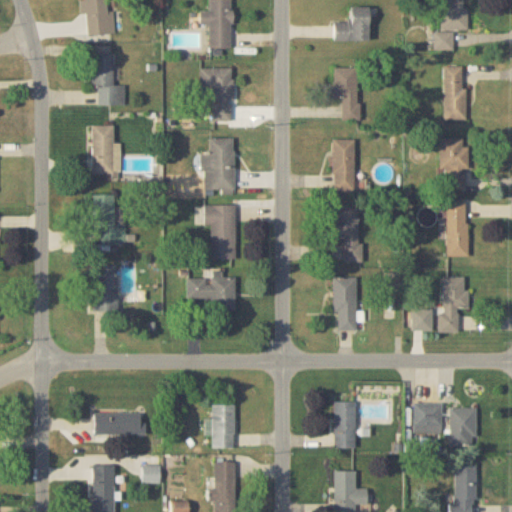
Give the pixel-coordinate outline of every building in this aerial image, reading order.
[(115,34),(114,12),(107,12),(106,0),(84,0),(86,36),(115,34)] [(209,25),(209,49),(232,49),(231,0),(208,0),(209,11),(200,11),(200,25),(209,25)] [(453,31),(467,31),(467,0),(441,0),(441,33),(435,33),(435,50),(453,50),(453,31)] [(369,42),(369,8),(349,8),(349,23),(334,23),(334,42),(369,42)] [(91,88),(99,88),(99,105),(125,105),(125,85),(113,85),(113,56),(91,56),(91,88)] [(444,119),(465,119),(465,67),(444,67),(444,119)] [(334,98),(342,98),(342,120),(359,121),(359,68),(334,68),(334,98)] [(200,90),(212,90),(212,122),(233,122),(233,69),(200,69),(200,90)] [(92,173),(115,173),(115,126),(92,126),(92,173)] [(234,139),(210,139),(210,154),(203,154),(203,193),(234,193),(234,139)] [(468,170),(468,139),(440,139),(440,189),(465,189),(465,170),(468,170)] [(355,191),(355,140),(333,140),(333,191),(355,191)] [(114,195),(92,195),(92,229),(99,229),(99,245),(127,245),(127,226),(114,226),(114,195)] [(467,201),(447,201),(447,257),(467,257),(467,201)] [(204,226),(211,226),(211,259),(236,259),(236,206),(204,206),(204,226)] [(344,239),(344,262),(361,262),(360,207),(335,207),(335,239),(344,239)] [(94,266),(94,312),(118,312),(118,266),(94,266)] [(236,277),(222,277),(222,273),(212,273),(212,279),(187,278),(187,299),(212,300),(212,311),(235,312),(236,277)] [(458,309),(467,309),(467,277),(442,277),(442,332),(458,332),(458,309)] [(357,278),(335,278),(335,331),(357,331),(357,278)] [(334,449),(355,449),(355,403),(334,403),(334,449)] [(442,434),(442,404),(415,404),(415,434),(442,434)] [(212,449),(235,449),(235,405),(212,405),(212,449)] [(450,446),(476,446),(476,409),(450,409),(450,446)] [(94,414),(94,436),(143,436),(143,414),(94,414)] [(213,511),(235,511),(236,463),(214,463),(213,511)] [(475,511),(476,465),(454,464),(452,511),(475,511)] [(114,511),(114,466),(93,466),(92,511),(114,511)] [(355,472),(334,472),(334,511),(355,511),(355,505),(368,505),(368,489),(355,489),(355,472)]
